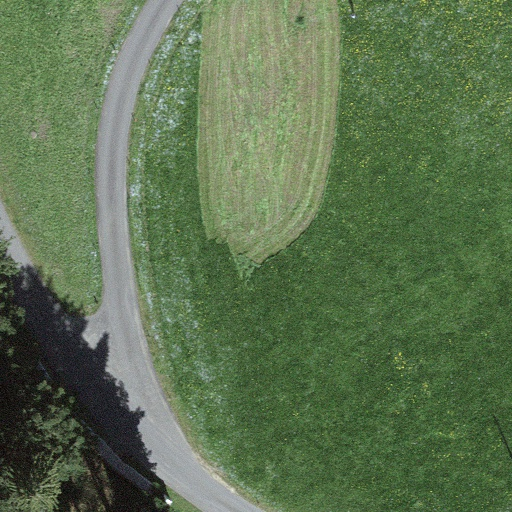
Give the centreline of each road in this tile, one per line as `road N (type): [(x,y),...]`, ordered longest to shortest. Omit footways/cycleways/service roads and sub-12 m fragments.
road 1 (track): [(132,422),(104,156),(162,0)]
road 2 (unclassified): [(0,242),(60,355),(204,500),(230,511)]
